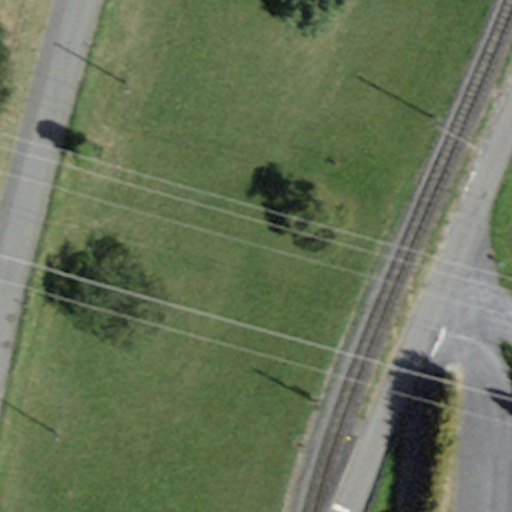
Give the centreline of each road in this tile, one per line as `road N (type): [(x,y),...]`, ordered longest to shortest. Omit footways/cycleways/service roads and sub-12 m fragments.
road 1 (residential): [(511,121),(349,511)]
road 2 (residential): [(0,312),(81,0)]
